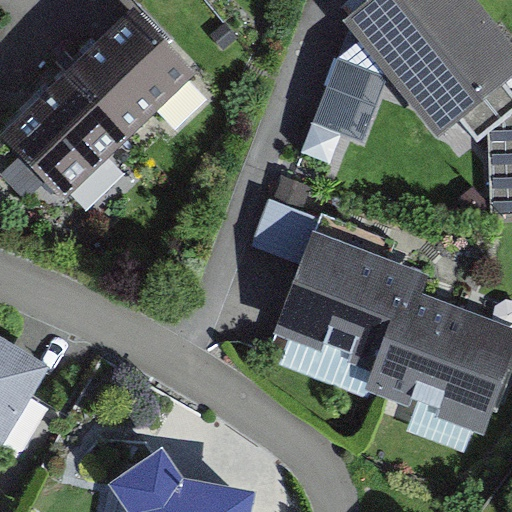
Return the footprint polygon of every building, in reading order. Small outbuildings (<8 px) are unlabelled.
[(511,39),(479,0),(374,0),(332,35),(426,148),(463,117),(496,140),(498,218),(511,217),(511,39)] [(118,15),(49,79),(112,146),(148,112),(169,135),(201,105),(118,15)] [(112,146),(49,79),(0,126),(0,145),(52,201),(112,146)] [(394,261),(290,227),(255,333),(360,367),(387,279),(394,261)] [(480,306),(387,279),(357,382),(449,409),(480,306)] [(0,443),(31,387),(0,370),(0,443)] [(130,456),(87,489),(94,511),(244,511),(245,501),(152,492),(130,456)]
